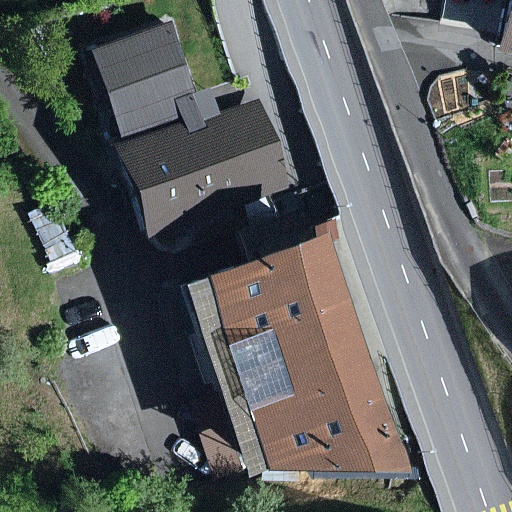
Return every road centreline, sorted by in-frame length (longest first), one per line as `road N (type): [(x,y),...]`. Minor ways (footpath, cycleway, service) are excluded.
road 1 (secondary): [(307,0),(487,511)]
road 2 (residential): [(369,0),(455,240),(511,325)]
